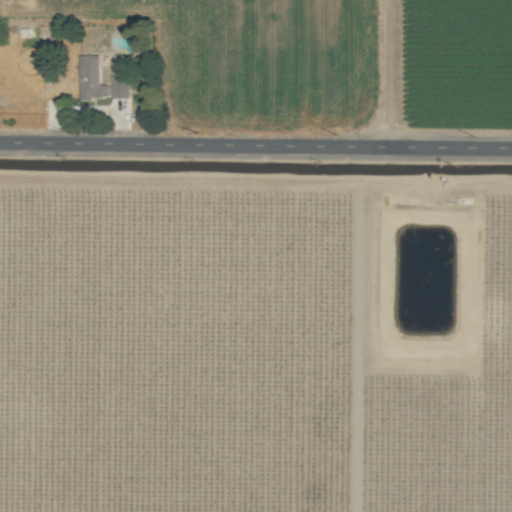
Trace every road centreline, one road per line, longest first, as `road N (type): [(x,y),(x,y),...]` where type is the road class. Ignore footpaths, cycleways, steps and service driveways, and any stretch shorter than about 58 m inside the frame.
road 1 (residential): [(511,149),(0,143)]
road 2 (track): [(390,148),(387,0)]
